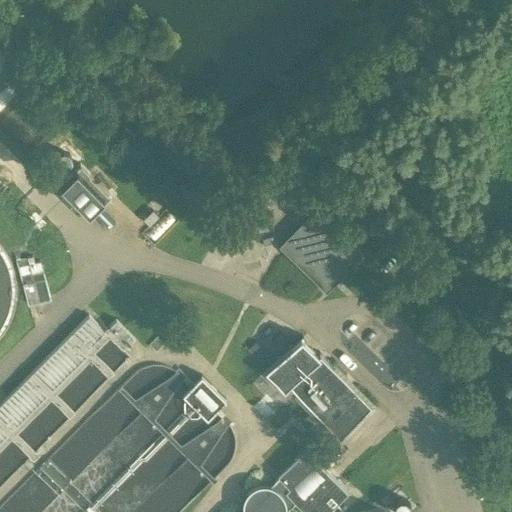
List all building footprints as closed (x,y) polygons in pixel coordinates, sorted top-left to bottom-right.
[(0,105),(29,77),(0,48),(0,105)] [(77,170),(61,186),(89,214),(105,199),(77,170)] [(278,245),(325,291),(360,256),(314,209),(278,245)] [(42,255),(20,260),(28,300),(50,296),(42,255)] [(0,485),(139,346),(115,322),(107,330),(89,313),(0,402),(0,485)] [(370,402),(320,353),(318,355),(300,337),(265,371),(284,389),(289,384),(339,433),(370,402)] [(203,376),(187,392),(209,415),(226,399),(203,376)] [(323,511),(346,489),(305,447),(269,483),(259,484),(248,489),(244,496),(242,501),(242,511),(294,511),(300,507),(306,511),(323,511)]
